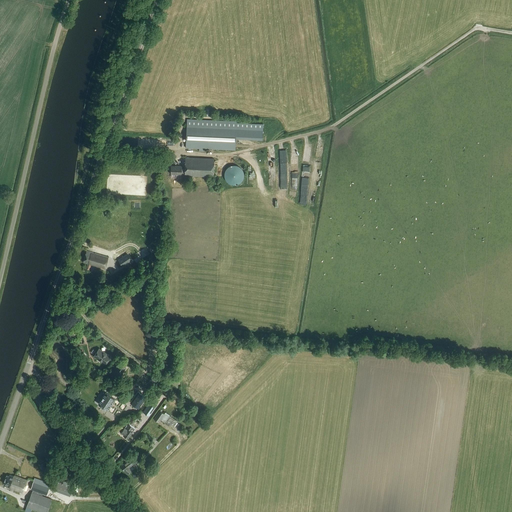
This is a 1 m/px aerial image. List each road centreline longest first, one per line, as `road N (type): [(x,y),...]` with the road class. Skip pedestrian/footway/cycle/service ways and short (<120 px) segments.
road 1 (track): [(103,152),(223,155),(322,129),(474,28),(511,32)]
road 2 (unclassified): [(27,367),(157,0)]
road 3 (unclassified): [(0,279),(69,0)]
road 4 (unclassified): [(108,472),(27,367)]
